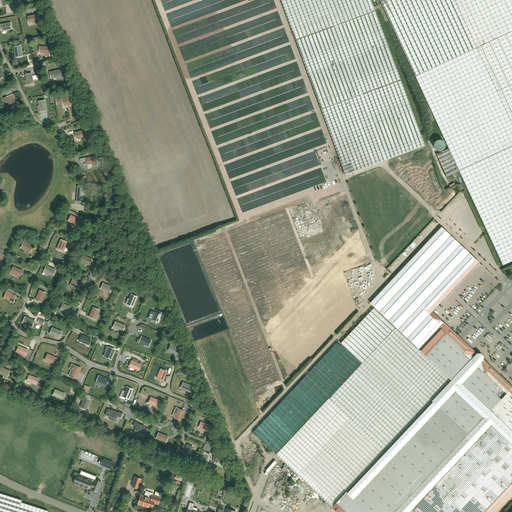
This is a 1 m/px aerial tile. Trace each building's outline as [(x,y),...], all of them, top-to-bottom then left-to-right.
[(424,146),(371,0),(370,0),(280,0),(346,175),(424,146)] [(511,0),(379,0),(415,77),(448,148),(436,154),(446,176),(451,174),(454,179),(461,176),(503,265),(511,261),(511,0)] [(37,15),(28,17),(28,19),(30,19),(30,23),(33,22),(34,24),(39,23),(38,21),(39,21),(37,15)] [(50,47),(40,47),(40,49),(41,50),(41,53),(44,53),(43,56),(49,56),(49,54),(50,47)] [(59,70),(50,72),(50,75),(52,75),(53,78),(55,78),(56,80),(61,79),(60,76),(61,76),(59,70)] [(8,101),(9,106),(12,105),(12,106),(16,104),(12,95),(3,99),(5,102),(8,101)] [(72,97),(62,100),(63,102),(64,102),(65,105),(68,105),(68,107),(73,106),(73,104),(73,103),(72,97)] [(39,112),(46,111),(45,101),(38,102),(39,107),(38,107),(39,112)] [(84,130),(75,133),(75,135),(77,135),(77,139),(80,138),(81,140),(86,139),(85,137),(86,137),(84,130)] [(86,160),(83,161),(84,165),(88,164),(91,164),(92,166),(97,165),(96,163),(97,163),(96,156),(86,158),(86,160)] [(30,212),(28,214),(34,222),(38,218),(39,220),(43,217),(42,216),(46,213),(40,205),(38,206),(37,206),(36,207),(32,211),(31,211),(30,212)] [(80,219),(71,215),(69,219),(70,219),(69,222),(77,225),(80,219)] [(329,398),(276,454),(297,474),(337,511),(497,511),(511,496),(511,387),(482,359),(483,357),(483,356),(482,354),(480,353),(479,353),(477,355),(455,333),(453,332),(450,329),(446,325),(443,323),(441,321),(441,320),(439,318),(436,315),(432,312),(448,294),(449,294),(452,290),(453,290),(478,262),(441,227),(394,277),(370,303),(372,305),(395,327),(395,328),(374,308),(341,343),(362,363),(329,398)] [(31,250),(33,246),(26,244),(27,241),(22,238),(20,244),(22,245),(21,248),(29,252),(30,249),(31,250)] [(59,250),(63,251),(67,242),(61,240),(57,248),(60,249),(59,250)] [(90,263),(92,259),(82,256),(80,261),(88,265),(89,262),(90,263)] [(56,270),(46,266),(45,270),(46,270),(45,272),(53,276),(56,270)] [(21,274),(22,271),(13,267),(11,273),(19,276),(20,274),(21,274)] [(80,287),(82,284),(72,280),(70,285),(78,289),(79,287),(80,287)] [(112,287),(103,284),(102,287),(103,288),(102,290),(110,293),(112,287)] [(38,301),(41,302),(45,293),(40,291),(36,299),(38,300),(38,301)] [(14,300),(16,296),(6,292),(4,298),(12,302),(13,299),(14,300)] [(126,304),(133,306),(137,297),(131,295),(129,299),(128,299),(126,304)] [(70,311),(72,308),(62,304),(60,309),(68,313),(69,311),(70,311)] [(93,308),(89,317),(93,318),(93,317),(96,318),(99,310),(93,308)] [(152,319),(158,322),(162,313),(156,311),(155,315),(154,315),(152,319)] [(25,321),(24,323),(32,327),(35,328),(36,324),(33,323),(34,321),(25,317),(24,321),(25,321)] [(123,329),(125,326),(116,322),(113,328),(121,331),(122,329),(123,329)] [(60,335),(61,332),(52,328),(50,334),(58,337),(59,335),(60,335)] [(91,339),(82,335),(80,339),(81,339),(81,341),(88,345),(91,339)] [(151,341),(142,337),(140,340),(141,341),(140,343),(148,346),(151,341)] [(170,349),(168,354),(173,356),(174,353),(177,355),(180,349),(171,345),(169,349),(170,349)] [(26,354),(28,350),(19,346),(16,352),(24,355),(25,353),(26,354)] [(107,352),(106,352),(105,355),(104,356),(107,358),(111,359),(115,350),(109,348),(107,352)] [(56,358),(47,354),(46,358),(47,358),(46,361),(54,364),(56,358)] [(141,365),(132,361),(130,364),(131,365),(130,367),(138,371),(141,365)] [(73,376),(77,377),(81,368),(75,366),(71,374),(74,375),(73,376)] [(8,375),(9,371),(0,367),(0,368),(0,373),(6,376),(7,374),(8,375)] [(159,379),(162,381),(166,372),(160,369),(157,377),(159,378),(159,379)] [(38,379),(29,375),(28,379),(29,379),(28,382),(36,385),(38,379)] [(108,380),(99,376),(97,379),(99,380),(98,382),(106,385),(108,380)] [(192,386),(183,383),(182,386),(183,387),(182,389),(190,392),(192,386)] [(125,398),(129,399),(133,390),(127,387),(123,395),(126,396),(125,398)] [(63,397),(64,394),(55,390),(53,396),(61,399),(62,397),(63,397)] [(84,398),(80,407),(84,408),(84,407),(87,408),(90,400),(84,398)] [(160,401),(151,398),(149,401),(150,402),(150,404),(158,407),(160,401)] [(112,418),(112,417),(116,419),(117,417),(120,418),(122,413),(119,412),(118,413),(112,411),(108,409),(106,415),(112,418)] [(177,419),(180,421),(184,411),(178,409),(175,417),(177,418),(177,419)] [(140,432),(139,433),(145,435),(148,429),(144,427),(138,424),(138,423),(135,422),(133,426),(136,427),(135,430),(140,432)] [(210,426),(201,422),(200,426),(201,426),(200,429),(208,432),(210,426)] [(166,440),(168,437),(159,433),(156,439),(164,442),(165,440),(166,440)] [(191,446),(187,445),(183,454),(189,456),(192,448),(190,447),(191,446)] [(217,451),(213,450),(211,454),(215,456),(214,458),(218,460),(218,461),(224,463),(227,457),(223,455),(217,452),(217,451)] [(113,463),(104,459),(102,465),(111,469),(113,463)] [(75,483),(88,489),(88,486),(92,488),(92,489),(97,491),(101,482),(75,472),(72,478),(76,480),(75,483)] [(142,479),(134,477),(131,487),(138,489),(142,479)] [(47,511),(48,511),(45,510),(42,509),(29,505),(25,503),(21,502),(22,500),(0,493),(0,511),(47,511)] [(141,495),(138,504),(152,509),(154,503),(158,504),(160,498),(153,495),(152,499),(141,495)]
